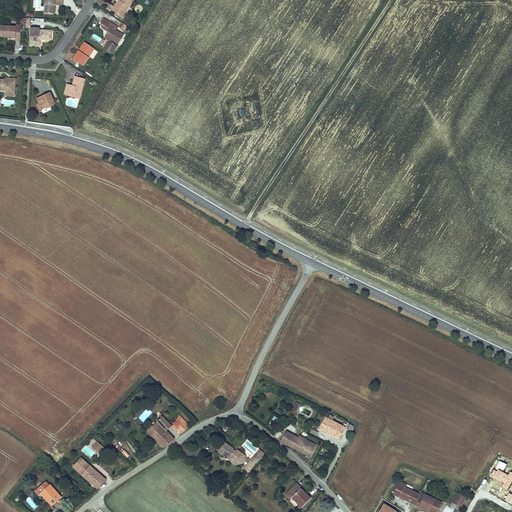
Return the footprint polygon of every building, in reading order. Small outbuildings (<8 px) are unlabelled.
[(44,0),(44,12),(52,13),(53,1),(63,2),(62,0),(44,0)] [(116,3),(114,7),(120,11),(118,14),(122,17),(133,0),(120,0),(120,1),(118,5),(116,3)] [(63,5),(63,2),(53,1),(52,13),(54,13),(55,4),(63,5)] [(107,31),(104,35),(111,39),(117,43),(123,34),(116,30),(118,27),(109,21),(103,17),(99,22),(105,26),(107,25),(110,27),(107,31)] [(127,27),(122,23),(119,28),(124,31),(127,27)] [(16,24),(16,27),(1,26),(0,37),(15,38),(15,34),(20,34),(21,24),(16,24)] [(39,28),(30,27),(29,45),(39,45),(39,39),(50,40),(50,31),(39,30),(39,28)] [(82,66),(93,48),(85,43),(80,51),(78,50),(72,59),(82,66)] [(118,46),(113,43),(108,43),(104,49),(112,55),(118,46)] [(76,94),(80,95),(84,79),(74,77),(72,86),(66,84),(65,89),(67,90),(66,95),(76,97),(76,94)] [(0,90),(5,90),(9,91),(9,93),(15,93),(15,81),(5,80),(0,79),(0,90)] [(38,102),(35,104),(38,111),(54,103),(49,92),(36,98),(38,102)] [(149,431),(152,434),(163,426),(167,430),(172,426),(174,429),(180,424),(186,430),(189,427),(181,416),(178,419),(175,416),(172,419),(167,413),(150,427),(149,431)] [(274,427),(278,417),(273,415),(269,425),(274,427)] [(319,429),(340,439),(347,425),(349,426),(347,429),(351,431),(354,425),(349,422),(347,424),(344,422),(343,425),(331,419),(333,416),(329,415),(328,418),(325,416),(319,429)] [(180,424),(174,429),(179,435),(186,430),(180,424)] [(163,426),(152,434),(163,448),(174,439),(167,430),(163,426)] [(281,441),(311,457),(317,445),(302,437),(304,434),(298,431),(297,433),(293,431),(288,428),(281,441)] [(98,442),(93,447),(98,453),(101,450),(103,448),(98,442)] [(234,451),(233,448),(226,442),(222,446),(219,450),(227,458),(229,457),(230,458),(230,461),(235,465),(241,465),(242,464),(242,458),(240,455),(242,453),(239,450),(234,451)] [(127,458),(130,455),(125,449),(122,453),(127,458)] [(82,476),(90,467),(80,458),(72,467),(82,476)] [(109,483),(90,467),(82,476),(99,490),(109,483)] [(39,495),(42,493),(51,503),(56,498),(58,500),(62,497),(52,484),(50,486),(47,482),(36,491),(39,495)] [(415,504),(420,495),(405,488),(406,485),(400,482),(394,494),(415,504)] [(292,497),(302,507),(309,499),(299,489),(300,488),(295,483),(284,495),(290,500),(292,497)] [(311,497),(300,488),(299,489),(309,499),(311,497)] [(420,495),(415,504),(431,511),(435,511),(441,501),(421,492),(420,495)] [(461,505),(465,496),(457,493),(453,502),(461,505)]
